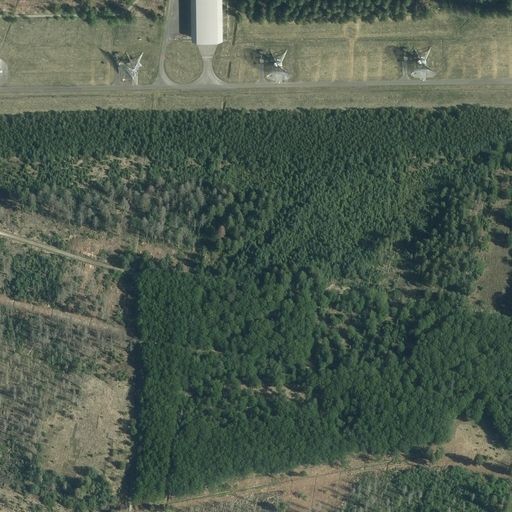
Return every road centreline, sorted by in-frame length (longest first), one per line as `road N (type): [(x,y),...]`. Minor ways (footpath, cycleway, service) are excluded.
road 1 (track): [(0,233),(132,271),(511,320)]
road 2 (track): [(150,139),(132,271),(140,399),(130,511)]
